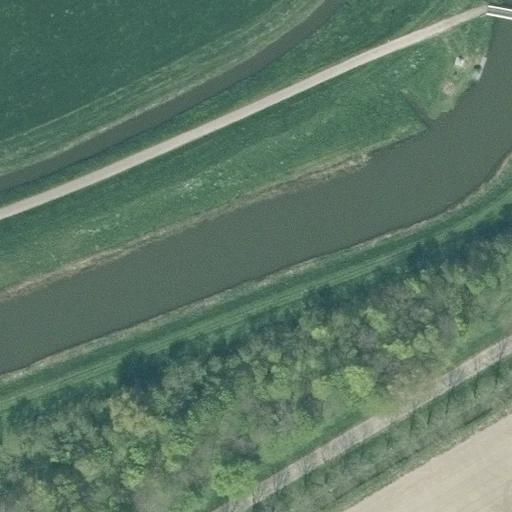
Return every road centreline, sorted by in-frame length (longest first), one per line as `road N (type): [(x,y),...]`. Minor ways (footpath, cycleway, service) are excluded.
road 1 (track): [(0,409),(465,231),(511,200)]
road 2 (unclassified): [(488,9),(0,213)]
road 3 (unclassified): [(227,511),(511,343)]
